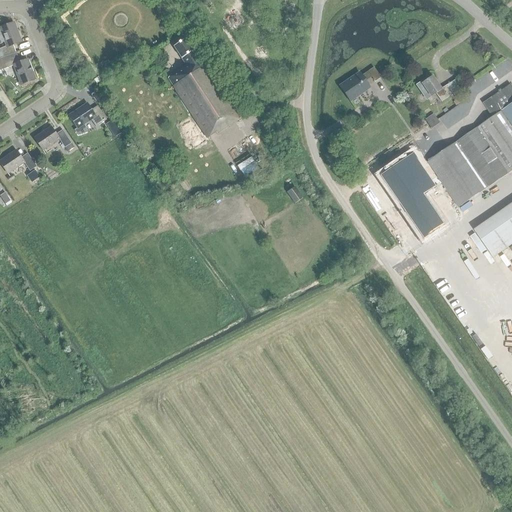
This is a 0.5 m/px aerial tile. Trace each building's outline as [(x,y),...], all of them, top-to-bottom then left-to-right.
[(15,52),(13,46),(20,43),(13,23),(0,28),(1,30),(0,29),(0,41),(1,44),(5,42),(7,47),(1,50),(3,57),(15,52)] [(178,126),(194,149),(205,142),(204,141),(216,133),(216,134),(239,120),(199,58),(197,59),(185,41),(174,48),(187,67),(167,80),(200,131),(199,132),(190,118),(178,126)] [(17,54),(0,60),(0,72),(15,67),(22,86),(36,80),(28,61),(21,64),(17,54)] [(381,77),(374,67),(368,71),(374,81),(381,77)] [(339,85),(348,99),(368,86),(359,72),(339,85)] [(440,88),(432,76),(427,79),(426,78),(416,85),(426,99),(431,96),(435,92),(441,101),(453,93),(447,84),(440,88)] [(511,87),(510,85),(483,104),(493,118),(427,163),(427,164),(438,179),(458,208),(511,170),(511,87)] [(77,128),(74,131),(78,136),(87,133),(84,125),(92,120),(96,127),(107,121),(97,107),(92,110),(88,104),(69,116),(77,128)] [(438,113),(430,119),(434,126),(443,120),(438,113)] [(74,148),(72,144),(63,131),(56,136),(51,128),(35,139),(43,151),(59,140),(67,152),(74,148)] [(0,163),(8,174),(24,163),(30,172),(37,168),(28,154),(22,159),(17,152),(0,163)] [(439,181),(437,177),(432,181),(413,153),(379,176),(423,240),(444,225),(424,195),(436,186),(434,184),(439,181)] [(249,156),(234,165),(241,177),(256,168),(249,156)] [(35,171),(31,173),(35,180),(39,177),(35,171)] [(286,193),(294,204),(302,198),(295,187),(286,193)] [(4,193),(0,195),(0,197),(5,204),(10,201),(4,193)] [(511,207),(475,232),(493,257),(511,243),(511,207)] [(478,336),(470,341),(482,358),(489,353),(478,336)]
